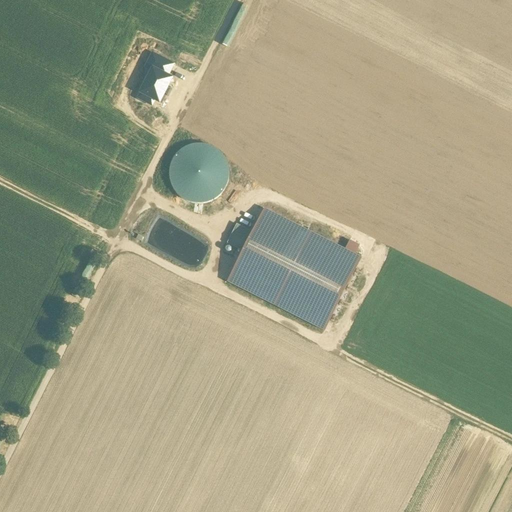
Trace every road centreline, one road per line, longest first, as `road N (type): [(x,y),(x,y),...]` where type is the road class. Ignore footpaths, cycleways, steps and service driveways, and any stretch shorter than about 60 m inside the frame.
road 1 (track): [(345,355),(511,440)]
road 2 (track): [(237,0),(163,146)]
road 3 (track): [(0,182),(116,241)]
